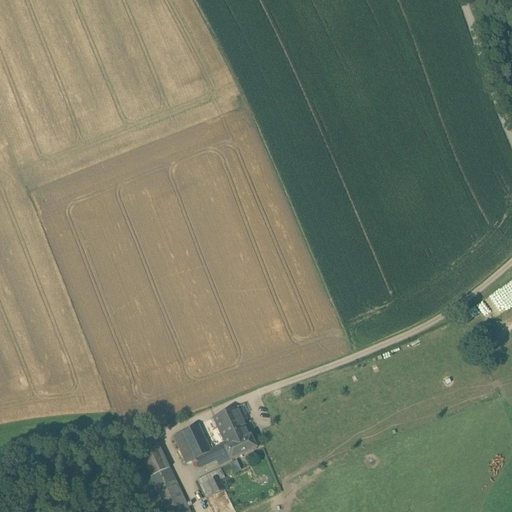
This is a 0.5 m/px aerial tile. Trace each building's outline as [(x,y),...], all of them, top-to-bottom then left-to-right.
[(256,449),(237,407),(212,418),(224,445),(228,455),(231,461),(237,458),(256,449)] [(199,425),(180,434),(185,443),(181,445),(178,446),(186,464),(204,455),(210,452),(199,425)] [(170,469),(153,432),(134,440),(151,476),(151,477),(170,469)] [(185,443),(180,434),(173,437),(178,446),(181,445),(185,443)] [(210,452),(204,455),(208,465),(216,461),(228,455),(224,445),(210,452)] [(204,455),(196,459),(200,468),(208,465),(204,455)] [(228,455),(216,461),(219,467),(231,461),(228,455)] [(230,464),(234,473),(241,470),(237,461),(230,464)] [(170,469),(151,477),(151,476),(150,477),(156,490),(176,482),(170,469)] [(220,470),(198,480),(207,499),(225,491),(220,481),(225,479),(220,470)] [(189,511),(176,482),(156,490),(165,511),(189,511)]
